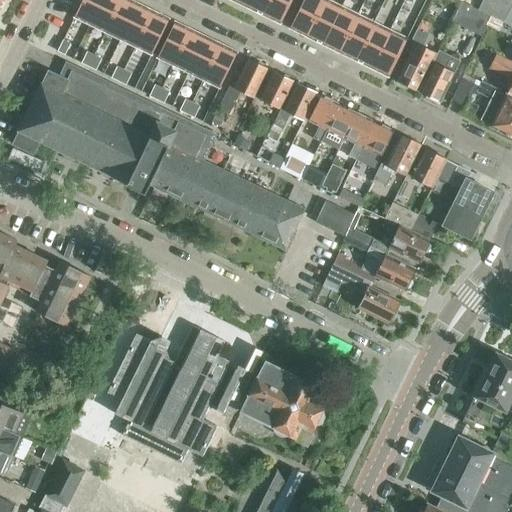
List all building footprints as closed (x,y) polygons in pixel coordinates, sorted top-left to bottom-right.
[(81,0),(74,17),(91,25),(102,0),(81,0)] [(102,0),(91,25),(106,33),(121,0),(102,0)] [(130,0),(121,0),(106,33),(120,40),(138,4),(130,0)] [(250,0),(247,8),(263,15),(270,0),(250,0)] [(270,0),(263,15),(280,24),(291,0),(270,0)] [(302,0),(289,28),(306,37),(324,0),(302,0)] [(327,0),(324,0),(306,37),(323,45),(341,7),(327,0)] [(483,0),(478,11),(490,17),(503,23),(511,3),(511,0),(483,0)] [(490,17),(478,11),(461,3),(452,22),(480,37),(485,26),(490,17)] [(138,4),(120,40),(137,48),(154,12),(138,4)] [(341,7),(323,45),(339,53),(357,15),(341,7)] [(154,12),(137,48),(151,55),(169,19),(154,12)] [(357,15),(339,53),(355,61),(373,23),(357,15)] [(490,17),(485,26),(499,32),(503,23),(490,17)] [(174,22),(157,58),(173,65),(190,30),(174,22)] [(373,23),(355,61),(371,68),(390,31),(373,23)] [(405,52),(409,53),(396,80),(418,91),(436,53),(421,47),(426,38),(423,37),(426,31),(417,27),(405,52)] [(190,30),(173,65),(188,73),(205,37),(190,30)] [(390,31),(371,68),(388,77),(407,39),(390,31)] [(205,37),(188,73),(203,80),(220,44),(205,37)] [(62,40),(57,51),(64,55),(70,44),(62,40)] [(220,44),(203,80),(219,88),(237,52),(220,44)] [(438,50),(432,62),(418,91),(427,95),(426,97),(439,103),(440,101),(460,61),(438,50)] [(87,52),(81,63),(88,66),(94,55),(87,52)] [(511,78),(511,82),(507,93),(511,95),(511,61),(496,53),(489,66),(497,71),(511,78)] [(94,55),(88,66),(96,70),(101,59),(94,55)] [(247,59),(233,88),(229,86),(218,109),(229,114),(240,91),(254,98),(268,70),(265,68),(264,65),(259,62),(256,64),(247,59)] [(185,154),(202,162),(215,134),(66,64),(60,78),(47,72),(40,87),(19,130),(12,144),(32,154),(39,140),(122,181),(121,183),(149,196),(154,185),(154,184),(150,182),(167,145),(185,154)] [(116,67),(111,78),(118,81),(124,70),(116,67)] [(124,70),(118,81),(126,85),(131,74),(124,70)] [(272,71),(259,99),(280,109),(281,109),(293,83),(290,81),(289,77),(285,75),(281,76),(279,75),(280,75),(279,74),(278,75),(272,72),(273,71),(272,71)] [(476,92),(491,99),(496,88),(481,81),(476,92)] [(316,95),(296,84),(283,110),(281,109),(280,109),(267,136),(276,141),(290,114),(303,121),(316,95)] [(154,85),(149,96),(157,99),(162,88),(154,85)] [(162,88),(157,99),(164,103),(169,92),(162,88)] [(312,140),(319,144),(338,105),(320,96),(308,121),(319,126),(312,140)] [(491,126),(505,133),(504,134),(509,137),(510,136),(511,136),(511,98),(507,96),(491,126)] [(185,99),(179,110),(187,114),(192,103),(185,99)] [(192,103),(187,114),(194,117),(199,106),(192,103)] [(333,133),(344,139),(356,113),(338,105),(319,144),(326,147),(333,133)] [(224,115),(217,112),(212,122),(219,125),(224,115)] [(348,157),(355,161),(374,122),(356,113),(344,139),(354,144),(348,157)] [(374,122),(355,161),(353,164),(360,168),(362,164),(373,170),(392,131),(374,122)] [(399,135),(385,164),(381,162),(374,177),(385,183),(392,169),(406,176),(421,145),(399,135)] [(237,136),(233,145),(245,151),(249,142),(237,136)] [(154,185),(167,191),(185,154),(167,145),(150,182),(154,184),(154,185)] [(434,154),(424,149),(412,174),(434,184),(441,171),(446,160),(443,159),(442,155),(438,153),(434,154)] [(167,191),(184,200),(202,162),(185,154),(167,191)] [(285,167),(300,175),(306,163),(291,155),(285,167)] [(461,167),(446,160),(441,171),(464,182),(455,202),(475,212),(482,215),(494,191),(467,178),(470,172),(461,167)] [(184,200),(201,208),(219,170),(202,162),(184,200)] [(326,188),(325,191),(331,193),(332,191),(336,193),(346,171),(332,164),(321,186),(326,188)] [(302,180),(319,188),(323,180),(324,180),(327,173),(316,168),(313,174),(306,171),(302,180)] [(201,208),(217,216),(236,178),(219,170),(201,208)] [(217,216),(234,224),(252,186),(236,178),(217,216)] [(234,224),(251,232),(269,194),(252,186),(234,224)] [(338,198),(360,208),(364,199),(342,189),(338,198)] [(251,232),(267,240),(285,202),(269,194),(251,232)] [(325,201),(320,211),(327,215),(332,204),(325,201)] [(285,202),(267,240),(284,248),(302,210),(285,202)] [(386,216),(411,229),(418,215),(393,202),(386,216)] [(475,212),(455,202),(448,216),(443,213),(440,218),(435,215),(431,224),(424,221),(426,217),(419,214),(418,215),(412,227),(411,229),(430,238),(435,227),(441,230),(443,225),(470,238),(479,222),(482,215),(475,212)] [(327,215),(334,218),(339,207),(332,204),(327,215)] [(334,218),(341,221),(346,211),(339,207),(334,218)] [(315,222),(322,225),(327,215),(320,211),(315,222)] [(346,211),(341,221),(348,225),(353,214),(346,211)] [(155,212),(151,222),(158,226),(163,215),(155,212)] [(322,225),(329,229),(334,218),(327,215),(322,225)] [(329,229),(336,232),(341,221),(334,218),(329,229)] [(341,221),(336,232),(343,235),(348,225),(341,221)] [(429,240),(400,225),(390,247),(389,248),(389,249),(418,262),(423,253),(427,253),(430,246),(428,243),(429,240)] [(32,291),(29,296),(40,301),(36,311),(66,326),(90,276),(59,261),(55,270),(45,265),(47,261),(15,245),(17,241),(0,232),(0,364),(18,373),(26,357),(0,344),(0,303),(8,286),(6,285),(8,280),(32,291)] [(410,279),(415,269),(386,255),(389,249),(389,248),(390,247),(373,239),(372,242),(354,233),(351,238),(369,247),(365,254),(382,263),(376,275),(376,276),(405,290),(406,288),(409,288),(412,282),(410,279)] [(338,253),(333,264),(334,264),(334,263),(347,270),(373,283),(376,276),(376,275),(344,260),(346,256),(338,253)] [(347,270),(334,263),(334,264),(333,264),(323,284),(336,291),(336,290),(340,282),(341,282),(347,270)] [(394,311),(399,301),(371,287),(373,283),(347,270),(341,282),(366,294),(359,308),(389,323),(390,320),(392,321),(395,317),(396,311),(394,311)] [(136,332),(108,392),(123,399),(116,413),(131,420),(124,434),(184,463),(191,448),(205,455),(219,425),(205,418),(211,404),(226,411),(229,412),(232,411),(234,410),(236,407),(240,400),(246,403),(244,409),(276,424),(277,429),(281,433),(286,433),(291,431),(298,434),(296,440),(307,446),(313,434),(311,433),(314,426),(321,424),(325,417),(322,409),(326,402),(321,400),(319,394),(322,389),(266,363),(260,376),(217,356),(224,341),(193,326),(176,363),(169,359),(165,348),(161,346),(163,342),(161,336),(151,339),(136,332)] [(462,422),(472,427),(484,402),(505,412),(511,398),(511,360),(495,352),(462,422)] [(18,375),(38,385),(47,367),(26,357),(18,375)] [(0,426),(14,433),(22,413),(0,403),(0,426)] [(0,450),(14,456),(22,438),(13,434),(14,433),(0,426),(0,450)] [(511,438),(500,433),(495,445),(507,451),(511,439),(511,438)] [(447,511),(504,511),(511,497),(511,467),(490,457),(492,453),(458,436),(447,459),(444,457),(428,490),(441,496),(436,507),(447,511)] [(45,448),(40,460),(50,464),(55,453),(45,448)] [(14,456),(0,450),(0,473),(5,476),(14,456)] [(63,460),(45,496),(36,511),(60,511),(63,505),(66,507),(84,471),(63,460)] [(296,511),(297,507),(293,496),(303,475),(292,470),(285,484),(277,469),(276,470),(278,473),(267,495),(265,499),(264,503),(264,508),(265,511),(264,511),(296,511)] [(29,480),(25,489),(34,493),(38,483),(29,480)] [(7,501),(1,511),(11,511),(15,505),(7,501)]
